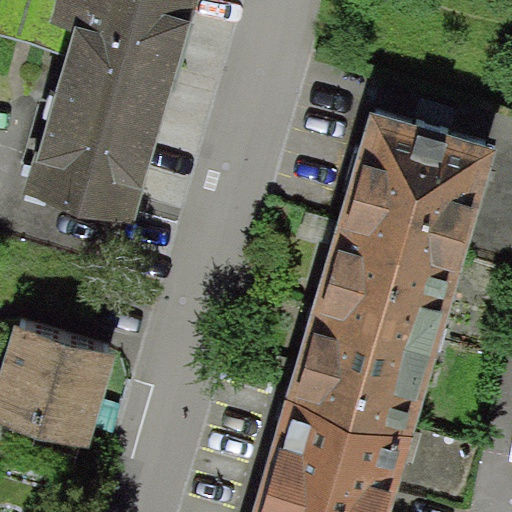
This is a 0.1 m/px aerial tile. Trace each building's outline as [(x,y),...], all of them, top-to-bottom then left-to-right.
[(197,0),(0,0),(0,35),(67,55),(25,199),(131,230),(197,0)] [(378,102),(344,219),(452,250),(486,133),(378,102)] [(320,299),(428,330),(452,250),(344,219),(320,299)] [(295,386),(403,417),(428,330),(320,299),(295,386)] [(114,357),(14,327),(0,374),(0,422),(87,449),(114,357)] [(375,511),(403,417),(295,386),(258,511),(375,511)]
